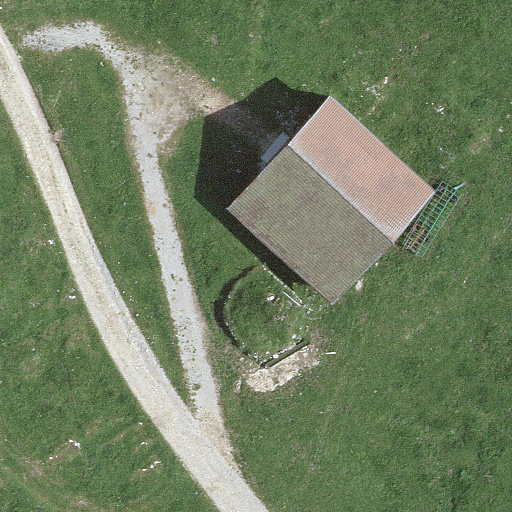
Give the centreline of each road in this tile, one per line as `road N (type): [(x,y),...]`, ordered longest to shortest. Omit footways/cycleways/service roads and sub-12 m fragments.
road 1 (track): [(225,496),(141,68)]
road 2 (track): [(0,44),(85,33),(278,155)]
